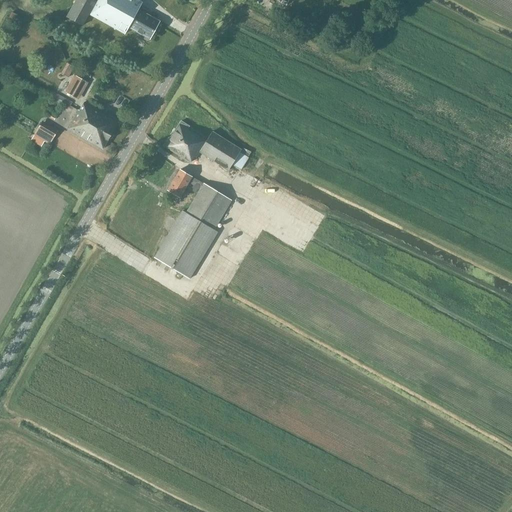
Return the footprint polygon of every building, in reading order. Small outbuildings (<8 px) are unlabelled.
[(75,0),(66,17),(83,27),(89,16),(125,35),(129,28),(150,40),(159,22),(138,10),(143,2),(138,0),(75,0)] [(50,77),(53,71),(48,68),(44,73),(50,77)] [(76,99),(86,81),(74,75),(65,92),(76,99)] [(53,92),(50,99),(67,105),(70,99),(53,92)] [(100,137),(108,142),(119,122),(84,102),(80,111),(87,115),(84,120),(103,131),(100,137)] [(87,115),(80,111),(78,110),(66,130),(103,150),(108,142),(100,137),(103,131),(84,120),(87,115)] [(181,121),(165,147),(191,164),(195,158),(196,159),(199,153),(228,171),(232,165),(240,170),(248,158),(251,153),(243,148),(242,150),(213,132),(206,142),(188,130),(190,127),(181,121)] [(53,139),(57,131),(47,126),(43,134),(53,139)] [(182,211),(154,258),(190,280),(217,233),(214,231),(232,201),(192,178),(179,170),(167,190),(180,198),(186,188),(197,194),(186,213),(182,211)] [(282,208),(279,213),(287,217),(290,212),(282,208)]
